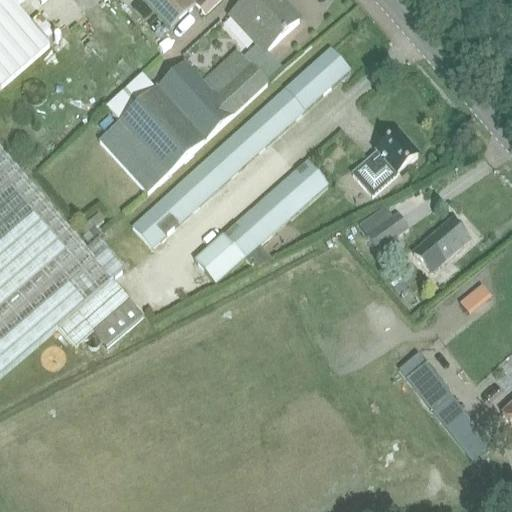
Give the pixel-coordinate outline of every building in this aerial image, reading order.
[(0,0),(0,96),(52,56),(10,3),(13,0),(0,0)] [(143,0),(143,1),(171,31),(195,9),(187,0),(143,0)] [(202,0),(195,7),(205,19),(224,0),(202,0)] [(251,0),(231,19),(258,48),(266,57),(299,26),(274,0),(251,0)] [(121,129),(100,147),(149,200),(269,90),(251,70),(266,57),(258,48),(244,61),(238,55),(203,87),(185,67),(156,94),(143,80),(106,113),(121,129)] [(286,93),(131,230),(152,253),(306,116),(352,75),(332,53),(286,93)] [(149,55),(136,69),(144,76),(158,62),(149,55)] [(378,156),(353,178),(372,200),(395,180),(397,178),(417,161),(405,147),(405,146),(404,146),(401,143),(402,143),(402,142),(401,142),(398,138),(378,156)] [(308,164),(195,265),(216,288),(329,187),(308,164)] [(398,218),(367,240),(378,256),(409,234),(398,218)] [(452,224),(437,238),(426,247),(426,248),(414,258),(432,278),(444,267),(470,245),(452,224)] [(9,338),(27,359),(55,334),(56,335),(75,357),(98,337),(111,352),(144,324),(146,322),(115,287),(128,275),(108,252),(9,338)] [(444,297),(455,311),(480,293),(469,278),(444,297)] [(433,414),(466,457),(485,443),(426,368),(407,383),(432,415),(433,414)] [(511,409),(502,418),(511,428),(511,409)]
